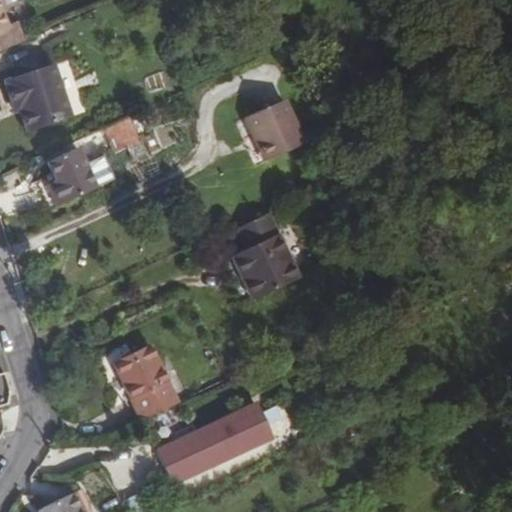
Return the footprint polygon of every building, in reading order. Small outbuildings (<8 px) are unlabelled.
[(0,22),(0,50),(23,41),(16,24),(3,29),(0,22)] [(52,65),(4,82),(11,102),(16,101),(20,111),(27,133),(71,118),(52,65)] [(11,102),(14,113),(20,111),(16,101),(11,102)] [(282,103),(244,121),(251,137),(256,135),(268,162),(302,145),(282,103)] [(134,136),(128,120),(103,131),(110,147),(134,136)] [(251,137),(264,164),(268,162),(256,135),(251,137)] [(77,150),(47,164),(55,183),(46,187),(55,208),(95,191),(85,170),(77,150)] [(97,164),(85,170),(95,191),(106,186),(97,164)] [(293,283),(265,220),(237,233),(245,253),(230,260),(251,305),(293,283)] [(152,360),(146,349),(110,365),(137,422),(173,405),(165,389),(152,360)] [(259,366),(243,372),(252,388),(266,382),(259,366)] [(330,368),(254,404),(261,420),(336,382),(330,368)] [(252,388),(243,372),(233,377),(226,380),(236,396),(252,388)] [(261,420),(254,404),(153,453),(169,487),(269,439),(261,420)] [(76,511),(70,498),(40,511),(76,511)] [(144,511),(139,503),(125,510),(126,511),(144,511)]
